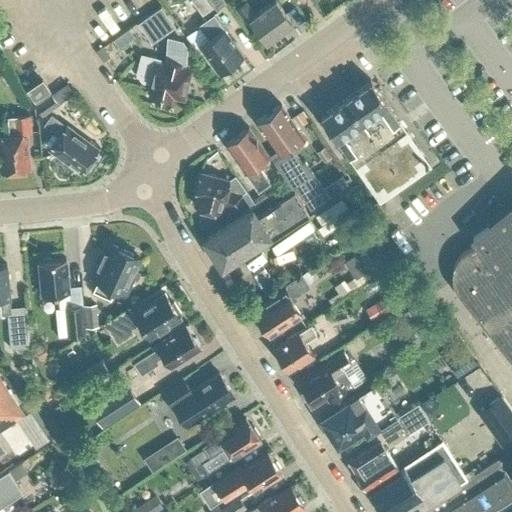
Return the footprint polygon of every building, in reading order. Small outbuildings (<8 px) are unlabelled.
[(216,8),(226,2),(224,0),(193,0),(203,13),(214,5),(216,8)] [(276,0),(272,0),(255,13),(245,0),(244,0),(235,7),(244,21),(249,17),(266,40),(291,21),(276,0)] [(229,63),(243,54),(213,12),(198,23),(208,37),(198,44),(218,71),(220,70),(224,70),(228,67),(229,63)] [(151,39),(173,24),(164,13),(143,28),(151,39)] [(141,53),(136,71),(142,79),(150,81),(149,87),(151,88),(149,94),(168,98),(170,92),(182,95),(189,68),(178,65),(179,61),(184,62),(185,46),(181,40),(168,36),(166,58),(165,62),(157,60),(158,57),(141,53)] [(104,45),(97,50),(104,59),(110,55),(104,45)] [(34,98),(49,88),(42,78),(27,88),(34,98)] [(429,163),(386,101),(371,78),(320,114),(335,137),(336,137),(379,198),(379,199),(430,164),(429,162),(429,163)] [(40,114),(54,105),(48,97),(35,107),(40,114)] [(269,152),(269,153),(289,182),(292,186),(295,184),(309,207),(347,183),(341,173),(322,185),(304,158),(301,160),(290,144),(303,135),(281,102),(256,119),(279,152),(272,156),(269,152)] [(26,132),(31,131),(29,113),(7,115),(9,133),(0,133),(0,161),(1,170),(4,170),(7,171),(13,171),(15,169),(29,167),(26,132)] [(80,169),(96,147),(74,131),(75,130),(66,124),(51,113),(43,122),(59,134),(50,146),(80,169)] [(269,153),(269,152),(268,153),(248,125),(224,142),(257,189),(269,180),(256,162),(269,153)] [(238,205),(241,192),(225,188),(228,178),(200,171),(194,191),(197,192),(194,203),(219,210),(221,201),(238,205)] [(269,238),(308,212),(293,189),(255,214),(251,207),(203,237),(221,264),(267,234),(269,238)] [(511,360),(511,207),(472,235),(476,241),(464,249),(458,255),(453,264),(451,273),(453,282),(457,291),(511,360)] [(383,270),(389,266),(388,265),(389,264),(373,240),(355,252),(371,276),(382,269),(383,270)] [(130,271),(138,255),(111,242),(107,251),(103,249),(96,264),(98,265),(93,277),(97,278),(92,288),(110,296),(114,287),(125,292),(134,273),(130,271)] [(57,334),(67,333),(84,332),(81,303),(70,304),(65,256),(51,258),(50,256),(43,256),(42,259),(38,259),(41,292),(57,291),(59,306),(54,306),(57,334)] [(11,311),(10,305),(9,296),(10,296),(6,262),(0,262),(0,312),(6,312),(11,311)] [(301,273),(298,274),(285,282),(288,286),(253,309),(259,319),(257,323),(263,332),(267,331),(269,334),(301,313),(292,299),(296,297),(294,294),(308,285),(301,273)] [(178,313),(180,311),(173,300),(171,302),(164,291),(133,312),(128,305),(110,316),(119,331),(137,319),(148,336),(179,315),(178,313)] [(383,294),(362,307),(370,319),(390,306),(383,294)] [(24,303),(10,305),(11,311),(6,312),(9,347),(28,345),(24,303)] [(96,325),(94,303),(83,304),(84,326),(96,325)] [(414,345),(448,322),(445,318),(442,320),(434,309),(423,316),(421,313),(401,326),(405,331),(401,334),(409,345),(412,343),(414,345)] [(140,373),(146,369),(158,361),(156,358),(162,354),(169,364),(200,345),(198,342),(198,339),(195,334),(192,333),(185,323),(155,342),(157,346),(133,362),(140,373)] [(304,340),(316,333),(310,323),(298,331),(297,329),(287,338),(286,336),(273,347),(287,369),(297,362),(298,364),(313,354),(304,340)] [(455,375),(476,362),(463,341),(442,355),(455,375)] [(44,349),(37,354),(41,360),(48,356),(44,349)] [(340,366),(350,360),(343,349),(325,360),(326,362),(298,380),(304,389),(301,391),(310,404),(326,393),(330,398),(344,389),(339,381),(347,376),(340,366)] [(88,383),(108,370),(101,359),(81,371),(88,383)] [(185,424),(204,411),(233,393),(219,371),(191,389),(182,375),(161,389),(170,404),(171,403),(185,424)] [(0,422),(20,409),(0,378),(0,422)] [(340,406),(322,418),(330,431),(328,432),(333,440),(335,439),(337,442),(362,426),(366,432),(367,432),(368,432),(396,413),(375,380),(338,404),(340,406)] [(139,401),(126,381),(88,405),(101,425),(139,401)] [(511,412),(499,394),(479,409),(505,447),(511,441),(511,412)] [(374,441),(348,458),(356,471),(357,473),(356,477),(360,483),(365,483),(366,485),(397,465),(385,446),(408,432),(428,419),(417,400),(396,413),(368,432),(374,441)] [(29,406),(15,415),(22,425),(35,416),(29,406)] [(201,444),(202,446),(188,455),(194,464),(208,455),(224,445),(231,456),(260,438),(258,435),(260,434),(253,425),(252,426),(245,416),(201,444)] [(184,423),(155,441),(164,455),(192,437),(184,423)] [(420,506),(466,476),(441,439),(368,487),(370,490),(368,494),(371,500),(377,501),(384,511),(394,511),(415,498),(420,506)] [(267,450),(239,468),(237,464),(211,481),(223,500),(249,484),(253,490),(281,472),(279,469),(280,466),(276,460),(273,459),(267,450)] [(485,511),(511,495),(511,481),(496,457),(466,476),(420,506),(413,510),(410,511),(485,511)] [(0,472),(0,504),(22,491),(13,478),(26,469),(19,459),(0,472)] [(73,479),(64,466),(48,476),(57,490),(73,479)] [(292,511),(303,505),(301,503),(302,500),(299,495),(296,494),(290,485),(271,497),(270,495),(244,511),(292,511)] [(137,511),(149,511),(162,505),(155,494),(134,507),(137,511)] [(239,496),(220,508),(217,503),(206,510),(207,511),(235,511),(245,506),(239,496)]
